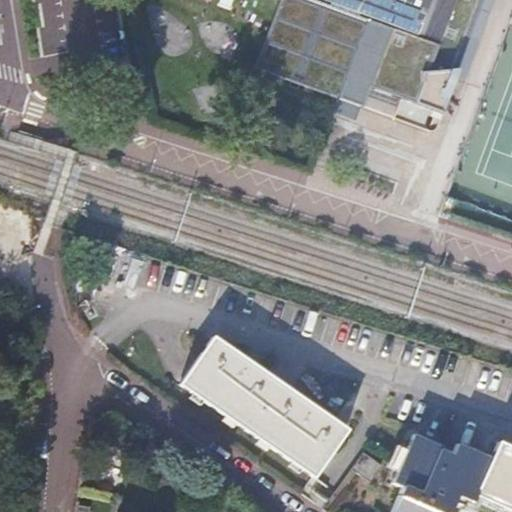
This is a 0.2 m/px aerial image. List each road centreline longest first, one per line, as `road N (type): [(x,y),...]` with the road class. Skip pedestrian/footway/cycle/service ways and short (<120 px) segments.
road 1 (residential): [(511,265),(9,105)]
road 2 (residential): [(283,511),(63,363)]
road 3 (residential): [(63,363),(53,511)]
